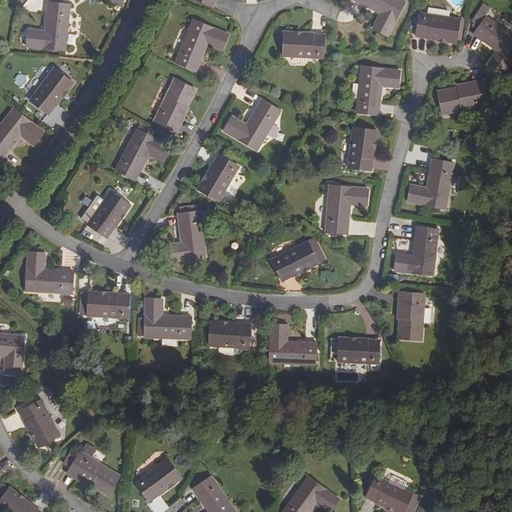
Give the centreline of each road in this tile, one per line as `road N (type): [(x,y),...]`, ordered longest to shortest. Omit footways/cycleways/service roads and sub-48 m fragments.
road 1 (residential): [(121,268),(170,287),(342,302),(372,270),(424,64),(455,62)]
road 2 (residential): [(311,3),(275,3),(253,26),(121,268)]
road 3 (residential): [(3,207),(82,106),(140,0)]
road 4 (residential): [(3,207),(121,268)]
road 5 (residential): [(87,511),(39,487),(0,434)]
